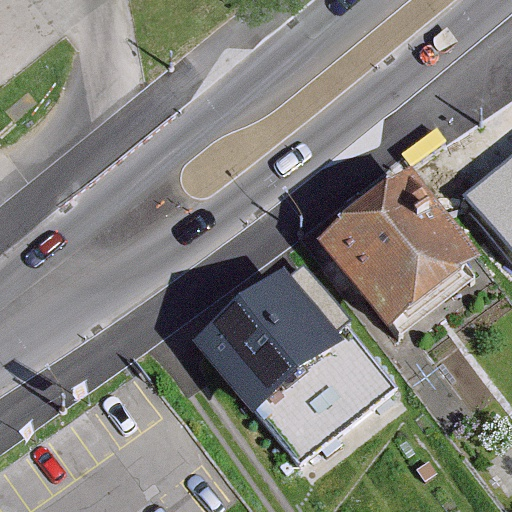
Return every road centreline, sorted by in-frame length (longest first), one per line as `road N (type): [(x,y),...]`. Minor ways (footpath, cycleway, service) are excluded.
road 1 (primary): [(140,227),(176,224),(237,202),(499,0)]
road 2 (primary): [(354,0),(191,125),(140,227)]
road 3 (primary): [(140,227),(0,334)]
